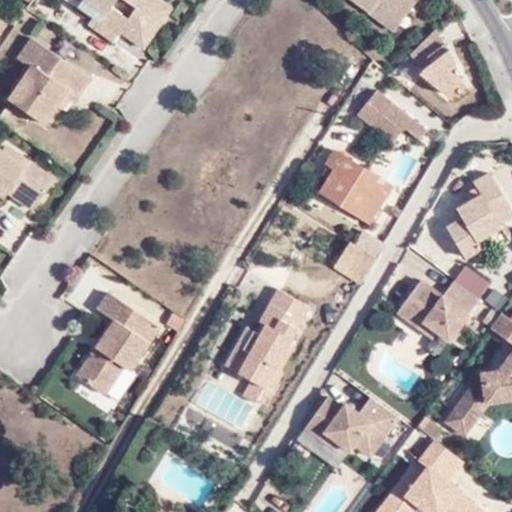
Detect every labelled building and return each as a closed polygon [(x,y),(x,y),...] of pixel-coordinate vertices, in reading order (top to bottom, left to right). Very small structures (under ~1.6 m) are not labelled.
[(107,18),(100,28),(120,43),(125,35),(145,51),(172,11),(156,0),(73,0),(83,7),(88,2),(107,18)] [(392,0),(407,11),(415,0),(392,0)] [(80,13),(100,28),(107,18),(88,2),(83,7),(80,13)] [(448,40),(433,24),(408,51),(420,64),(419,67),(443,89),(462,75),(451,52),(444,43),(448,40)] [(22,62),(36,72),(50,51),(36,42),(22,62)] [(50,51),(36,72),(13,103),(48,127),(67,100),(77,107),(93,81),(50,51)] [(476,95),(501,115),(491,90),(483,83),(476,95)] [(377,85),(356,111),(393,140),(405,124),(419,136),(428,126),(377,85)] [(369,219),(393,183),(339,147),(329,161),(337,168),(323,187),(369,219)] [(0,189),(1,188),(36,213),(57,182),(8,149),(4,156),(0,152),(0,189)] [(490,187),(476,194),(464,200),(469,210),(452,218),(469,248),(487,239),(483,232),(506,218),(504,214),(511,210),(511,186),(499,164),(482,173),(485,178),(490,187)] [(471,185),(476,194),(490,187),(485,178),(471,185)] [(317,228),(303,261),(328,272),(342,238),(317,228)] [(376,264),(377,261),(353,243),(349,249),(376,264)] [(367,280),(376,264),(349,249),(339,265),(367,280)] [(453,330),(485,286),(457,267),(444,284),(423,269),(400,302),(414,312),(420,305),(441,321),(453,330)] [(259,379),(271,387),(283,367),(288,371),(301,346),(296,343),(317,307),(283,288),(264,320),(272,325),(267,332),(261,329),(250,348),(257,353),(246,372),(259,379)] [(101,316),(118,326),(119,323),(124,326),(134,312),(113,298),(101,316)] [(435,328),(441,321),(420,305),(414,312),(435,328)] [(119,323),(118,326),(83,381),(109,398),(128,371),(135,375),(164,331),(134,312),(124,326),(119,323)] [(485,330),(494,317),(487,312),(477,323),(485,330)] [(511,325),(498,315),(486,330),(511,348),(494,374),(475,376),(441,424),(457,437),(480,406),(510,402),(511,403),(511,325)] [(250,348),(261,329),(254,325),(243,344),(250,348)] [(231,364),(246,372),(257,353),(250,348),(243,344),(231,364)] [(262,403),(271,387),(259,379),(250,395),(262,403)] [(370,451),(399,412),(373,392),(361,410),(346,399),(343,404),(329,394),(309,424),(322,433),(326,427),(341,439),(350,446),(355,439),(370,451)] [(337,445),(341,439),(326,427),(322,433),(337,445)] [(471,511),(453,497),(455,494),(442,484),(457,464),(430,442),(414,463),(424,470),(408,489),(399,483),(377,511),(378,511),(406,511),(410,507),(416,511),(471,511)]
